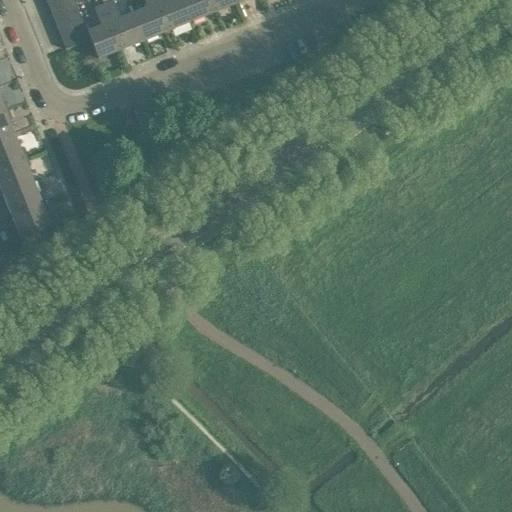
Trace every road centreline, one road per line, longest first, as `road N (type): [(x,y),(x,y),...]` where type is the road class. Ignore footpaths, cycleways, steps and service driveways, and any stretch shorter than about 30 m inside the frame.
road 1 (tertiary): [(0,364),(469,27)]
road 2 (residential): [(12,0),(44,89),(52,102),(77,108),(347,0)]
